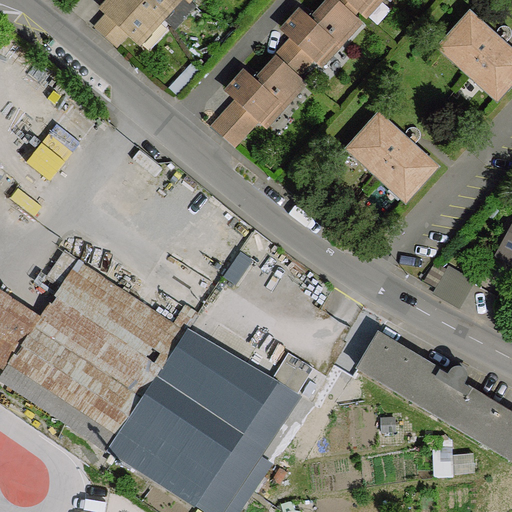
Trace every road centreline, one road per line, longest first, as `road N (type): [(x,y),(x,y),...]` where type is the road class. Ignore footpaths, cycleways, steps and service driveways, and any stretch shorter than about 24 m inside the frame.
road 1 (residential): [(18,0),(303,234),(511,359)]
road 2 (unknown): [(145,135),(38,283),(27,287),(0,274)]
